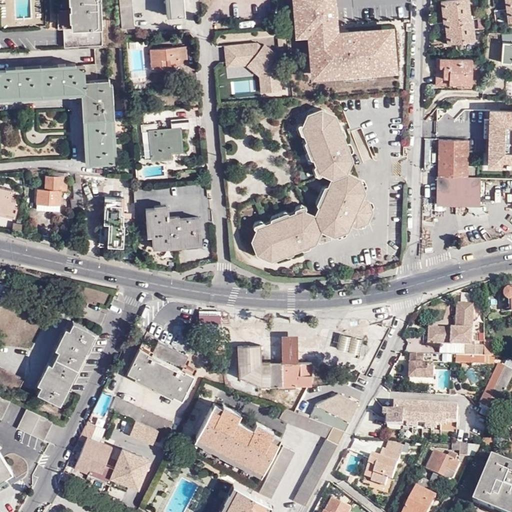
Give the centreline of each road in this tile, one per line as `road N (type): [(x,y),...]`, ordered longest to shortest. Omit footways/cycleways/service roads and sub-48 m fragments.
road 1 (residential): [(409,286),(425,0)]
road 2 (residential): [(223,294),(205,37)]
road 3 (residential): [(142,281),(33,511)]
road 4 (residential): [(409,286),(398,331),(306,511)]
road 5 (secondary): [(409,286),(334,299),(223,294)]
road 6 (secondary): [(142,281),(0,247)]
